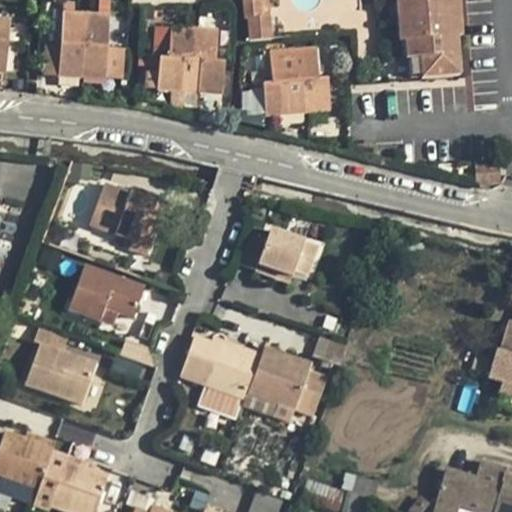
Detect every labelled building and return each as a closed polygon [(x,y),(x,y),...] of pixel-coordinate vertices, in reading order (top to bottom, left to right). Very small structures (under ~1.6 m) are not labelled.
[(251,13),(253,37),(274,36),(273,13),(265,12),(264,0),(245,0),(247,13),(251,13)] [(407,75),(422,75),(420,36),(413,35),(411,0),(397,0),(400,37),(405,36),(407,75)] [(420,36),(422,75),(460,73),(457,34),(464,33),(462,0),(411,0),(413,35),(420,36)] [(65,6),(59,71),(107,75),(112,11),(65,6)] [(0,10),(0,68),(8,69),(13,12),(0,10)] [(160,53),(157,86),(224,92),(225,58),(217,56),(219,27),(172,23),(169,53),(160,53)] [(58,42),(45,42),(46,75),(59,75),(58,42)] [(263,81),(265,114),(333,111),(330,77),(320,77),(319,45),(270,50),(272,80),(263,81)] [(107,193),(93,234),(139,251),(136,257),(153,263),(164,233),(148,226),(154,210),(107,193)] [(240,263),(255,269),(268,231),(253,226),(240,263)] [(273,232),(261,265),(297,279),(299,275),(312,280),(322,249),(273,232)] [(294,287),(297,279),(261,265),(257,273),(294,287)] [(395,265),(388,290),(418,300),(425,274),(395,265)] [(88,275),(72,320),(99,331),(103,318),(135,330),(146,298),(88,275)] [(495,353),(488,379),(502,384),(511,386),(511,324),(508,324),(500,353),(495,353)] [(190,337),(176,375),(245,401),(247,394),(262,355),(209,335),(206,343),(190,337)] [(40,360),(26,400),(82,421),(97,381),(64,370),(71,350),(43,340),(34,359),(40,360)] [(262,355),(247,394),(273,403),(271,410),(293,418),(297,409),(314,416),(326,382),(308,375),(311,367),(264,348),(262,355)] [(511,398),(511,386),(502,384),(499,395),(511,398)] [(25,447),(54,458),(56,450),(28,440),(25,447)] [(8,441),(0,460),(0,485),(38,500),(51,464),(54,458),(25,447),(8,441)] [(51,464),(95,480),(97,473),(54,458),(51,464)] [(38,500),(34,508),(45,511),(53,511),(55,509),(63,511),(97,511),(107,484),(95,480),(51,464),(38,500)] [(444,471),(433,507),(448,511),(455,511),(457,507),(473,511),(490,511),(491,510),(496,511),(511,511),(511,482),(502,480),(503,473),(479,465),(473,481),(444,471)] [(309,481),(302,500),(334,511),(367,511),(371,503),(309,481)]
